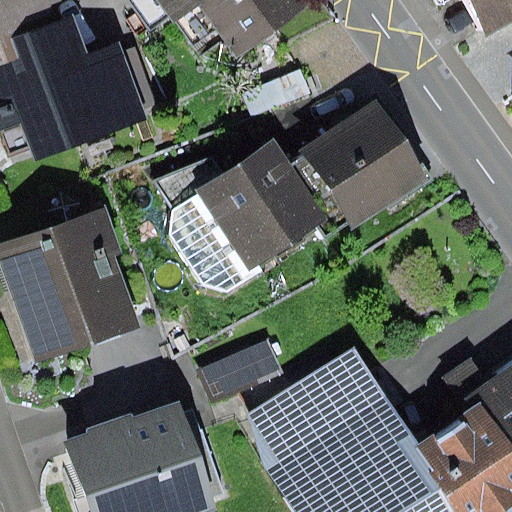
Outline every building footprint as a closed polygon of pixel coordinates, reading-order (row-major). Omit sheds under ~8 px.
[(0,0),(0,66),(1,66),(0,63),(0,36),(46,21),(38,0),(0,0)] [(281,0),(145,0),(159,24),(175,13),(193,40),(203,34),(217,55),(288,8),(281,0)] [(511,0),(446,0),(468,37),(511,11),(511,0)] [(48,20),(46,21),(0,36),(0,63),(1,66),(0,66),(0,128),(11,161),(137,119),(124,81),(138,76),(129,48),(112,54),(108,44),(62,59),(48,20)] [(511,89),(503,94),(511,113),(511,89)] [(376,145),(313,191),(339,226),(402,179),(376,145)] [(264,148),(164,216),(215,291),(314,223),(264,148)] [(82,222),(0,251),(0,262),(33,354),(118,323),(82,222)] [(254,345),(196,373),(211,404),(269,377),(254,345)] [(350,366),(245,429),(295,511),(439,511),(404,459),(350,366)] [(511,371),(459,407),(466,418),(511,486),(511,371)] [(203,511),(169,415),(70,450),(91,511),(203,511)] [(511,486),(466,418),(404,459),(439,511),(503,511),(511,506),(511,486)]
